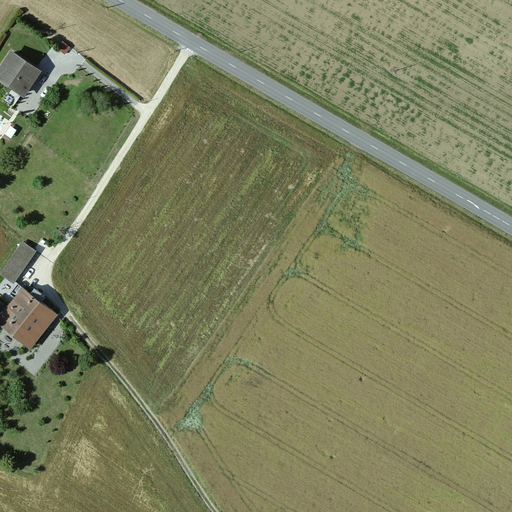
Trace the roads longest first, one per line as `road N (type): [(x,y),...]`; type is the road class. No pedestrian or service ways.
road 1 (track): [(192,41),(45,274),(52,295),(143,402),(215,511)]
road 2 (tertiary): [(119,0),(511,226)]
